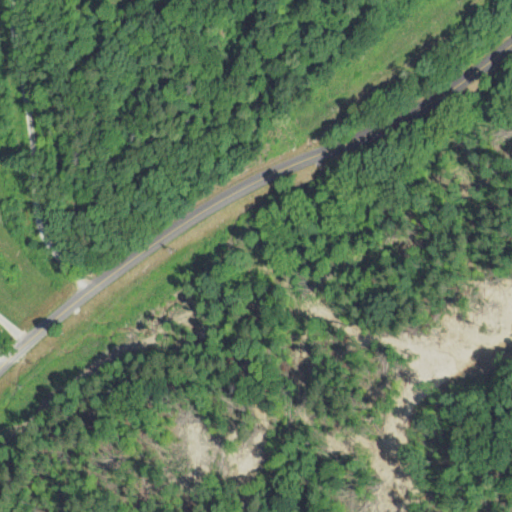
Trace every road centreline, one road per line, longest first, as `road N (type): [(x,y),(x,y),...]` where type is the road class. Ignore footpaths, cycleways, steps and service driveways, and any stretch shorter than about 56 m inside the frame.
road 1 (secondary): [(0,366),(79,298),(208,208),(405,116),(511,42)]
road 2 (residential): [(95,286),(67,192),(32,0)]
